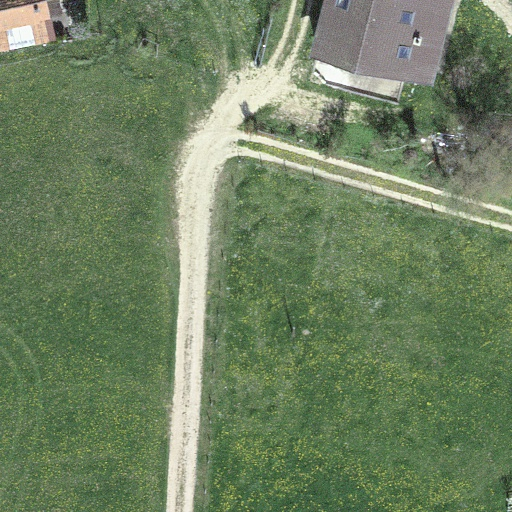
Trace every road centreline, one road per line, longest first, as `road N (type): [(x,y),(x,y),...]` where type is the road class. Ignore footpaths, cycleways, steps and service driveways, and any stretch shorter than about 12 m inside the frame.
road 1 (track): [(183,511),(199,325),(192,183),(224,141)]
road 2 (track): [(224,141),(511,221)]
road 3 (track): [(211,0),(228,32),(224,141)]
